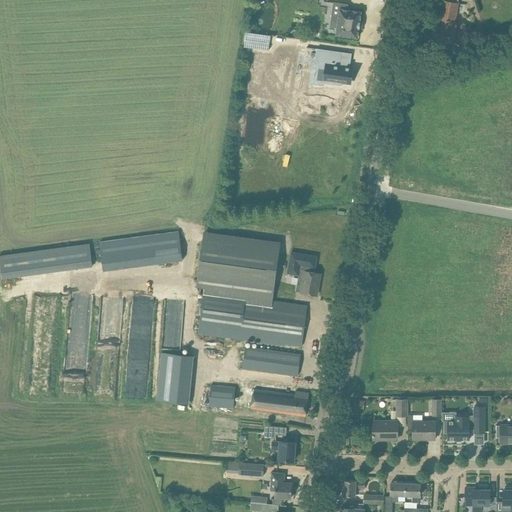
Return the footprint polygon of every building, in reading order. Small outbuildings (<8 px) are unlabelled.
[(458,23),(455,22),(458,3),(444,0),(440,20),(442,20),(441,27),(437,27),(434,41),(450,44),(453,30),(456,30),(458,23)] [(346,10),(339,9),(338,16),(332,15),(330,26),(337,27),(336,34),(336,35),(337,35),(356,38),(358,38),(358,37),(359,28),(359,27),(359,23),(360,23),(360,22),(361,13),(361,12),(354,11),(355,9),(347,8),(346,10)] [(317,49),(314,65),(317,65),(326,67),(324,83),(342,86),(342,82),(350,84),(352,67),(350,66),(340,65),(342,52),(317,49)] [(101,268),(181,261),(179,231),(99,238),(101,268)] [(307,306),(272,301),(280,244),(203,234),(196,287),(204,288),(198,332),(302,346),(307,306)] [(0,254),(0,266),(1,278),(92,266),(89,243),(0,254)] [(291,252),(288,273),(299,275),(300,275),(305,276),(302,293),(307,294),(317,295),(319,285),(318,285),(320,273),(314,272),(315,267),(317,257),(291,252)] [(298,376),(301,355),(246,348),(243,368),(298,376)] [(161,353),(156,401),(187,404),(191,404),(192,393),(188,393),(192,356),(161,353)] [(210,384),(208,405),(233,407),(234,386),(210,384)] [(251,409),(306,416),(309,393),(296,391),(295,395),(254,389),(251,409)] [(355,399),(353,407),(362,409),(364,401),(355,399)] [(396,399),(396,416),(407,416),(407,399),(396,399)] [(432,399),(432,415),(441,415),(441,399),(432,399)] [(474,426),(474,433),(484,433),(484,406),(474,406),(474,416),(469,416),(469,415),(455,415),(456,421),(444,421),(444,433),(447,433),(447,439),(456,439),(456,441),(461,441),(461,439),(470,439),(469,426),(474,426)] [(422,415),(413,415),(413,429),(413,437),(427,437),(427,439),(435,439),(435,429),(435,421),(422,421),(422,415)] [(397,439),(397,421),(373,421),(373,433),(373,435),(373,439),(385,439),(385,438),(396,438),(396,439),(397,439)] [(265,425),(264,437),(276,439),(277,435),(277,427),(277,426),(265,425)] [(496,426),(496,438),(497,438),(497,437),(500,437),(500,438),(501,438),(501,443),(501,441),(511,440),(511,425),(501,425),(501,426),(496,426)] [(280,460),(294,461),(295,442),(281,441),(281,442),(273,442),(272,449),(280,450),(280,460)] [(228,462),(227,472),(238,473),(238,474),(263,476),(264,465),(239,463),(228,462)] [(271,472),(270,490),(275,490),(275,497),(281,497),(291,498),(292,483),(284,483),(284,474),(284,473),(281,473),(271,472)] [(365,488),(365,481),(343,480),(342,495),(356,495),(356,488),(365,488)] [(384,511),(392,511),(393,501),(398,502),(398,495),(405,496),(406,483),(391,482),(390,495),(392,495),(391,496),(385,496),(384,511)] [(420,483),(406,483),(405,496),(412,496),(412,502),(419,503),(419,496),(420,496),(420,483)] [(465,487),(465,504),(473,504),(473,511),(481,511),(488,511),(487,511),(489,511),(490,505),(490,499),(490,497),(490,489),(480,489),(476,489),(476,487),(465,487)] [(511,505),(511,511),(511,489),(511,487),(504,487),(504,489),(503,489),(503,505),(511,505)] [(364,495),(364,503),(384,504),(384,496),(384,489),(378,488),(378,495),(364,495)] [(250,503),(267,504),(268,496),(251,494),(250,503)] [(266,511),(267,504),(250,503),(249,509),(263,510),(262,511),(266,511)] [(363,511),(364,503),(347,503),(347,507),(342,507),(341,511),(363,511)]
